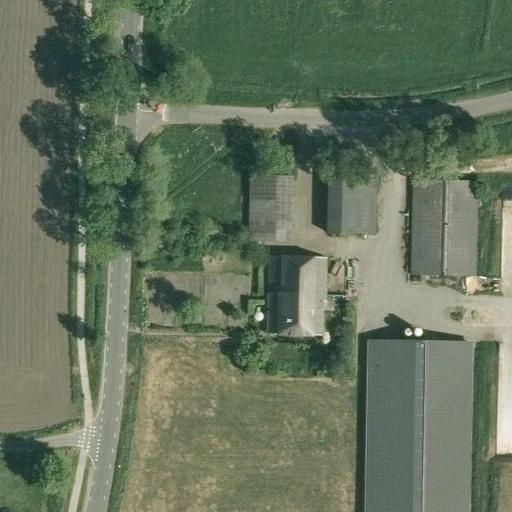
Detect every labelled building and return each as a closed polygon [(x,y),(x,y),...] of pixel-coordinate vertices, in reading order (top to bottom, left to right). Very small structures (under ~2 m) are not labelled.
[(289,242),(290,178),(250,177),(249,241),(289,242)] [(474,276),(476,183),(413,181),(411,275),(474,276)] [(325,301),(326,258),(268,257),(267,335),(321,336),(322,301),(325,301)] [(484,299),(501,303),(505,288),(487,284),(484,299)] [(374,340),(370,511),(467,511),(471,342),(374,340)]
